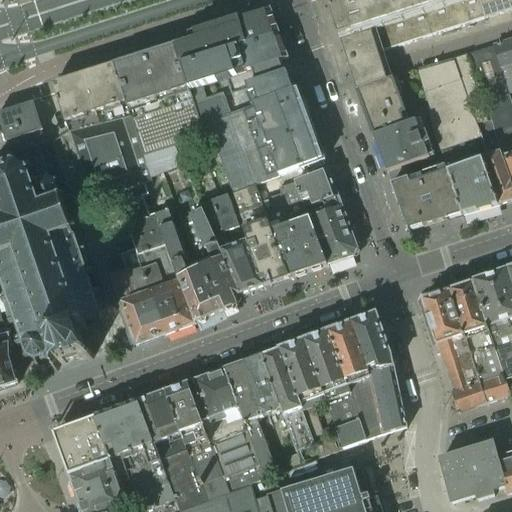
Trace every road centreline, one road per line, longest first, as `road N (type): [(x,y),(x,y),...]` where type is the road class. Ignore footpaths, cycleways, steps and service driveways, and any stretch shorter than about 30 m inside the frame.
road 1 (residential): [(0,427),(393,281)]
road 2 (residential): [(433,511),(423,453),(426,387),(393,281)]
road 3 (residential): [(326,84),(393,281)]
road 4 (secondary): [(0,60),(196,0)]
road 5 (residential): [(326,84),(511,25)]
road 6 (residential): [(393,281),(511,238)]
